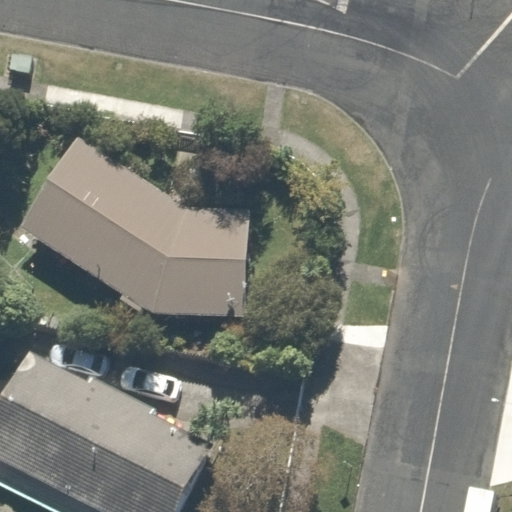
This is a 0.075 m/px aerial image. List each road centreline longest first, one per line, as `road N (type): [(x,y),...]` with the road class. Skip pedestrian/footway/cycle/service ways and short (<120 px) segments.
road 1 (residential): [(418,511),(482,198),(511,147)]
road 2 (residential): [(162,0),(396,51),(452,76),(511,123)]
